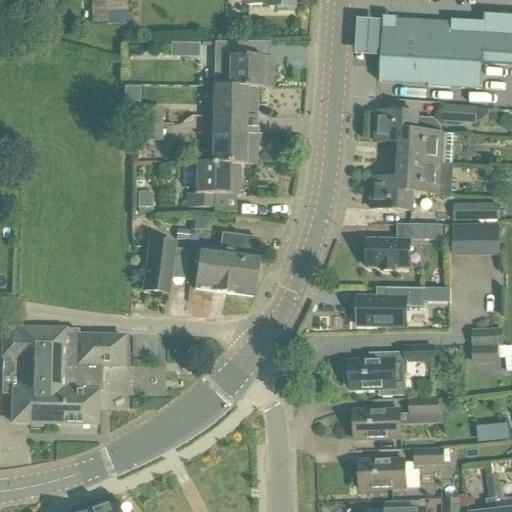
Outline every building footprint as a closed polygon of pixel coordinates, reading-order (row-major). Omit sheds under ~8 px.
[(105,0),(105,23),(127,23),(126,0),(105,0)] [(245,0),(245,6),(264,7),(264,9),(277,10),(277,14),(293,14),(293,9),(294,9),(294,0),(245,0)] [(381,56),(380,85),(381,85),(381,84),(428,86),(428,89),(481,91),(482,67),(492,67),(511,68),(511,18),(485,17),(484,27),(417,24),(417,23),(384,21),(383,37),(382,37),(381,56)] [(384,21),(359,19),(358,55),(381,56),(384,21)] [(228,90),(256,90),(272,90),(272,59),(247,59),(247,45),(221,45),(221,59),(229,59),(228,88),(228,90)] [(212,126),(255,127),(256,90),(228,90),(228,88),(213,88),(212,126)] [(477,110),(443,108),(442,123),(476,125),(477,110)] [(135,126),(161,126),(162,110),(135,110),(135,126)] [(375,145),(400,146),(416,147),(417,135),(418,116),(377,114),(375,145)] [(161,126),(135,126),(135,142),(161,142),(161,126)] [(211,167),(239,167),(255,167),(255,127),(212,126),(211,166),(211,167)] [(399,164),(452,167),(454,137),(417,135),(416,147),(400,146),(399,164)] [(399,164),(398,182),(414,183),(413,195),(450,198),(452,167),(399,164)] [(211,167),(211,166),(196,165),(195,195),(187,195),(187,210),(213,210),(213,197),(238,197),(239,167),(211,167)] [(414,183),(398,182),(373,180),(371,211),(412,213),(413,195),(414,183)] [(498,208),(454,208),(454,222),(498,222),(498,208)] [(414,227),(414,242),(442,242),(443,227),(414,227)] [(455,251),(499,251),(498,227),(455,227),(455,251)] [(196,248),(194,263),(198,264),(194,291),(215,294),(233,296),(252,299),(258,256),(257,256),(259,240),(222,236),(220,251),(196,248)] [(149,244),(143,292),(168,295),(171,273),(184,275),(184,281),(185,281),(188,252),(174,250),(174,247),(171,247),(171,245),(163,239),(153,242),(152,244),(149,244)] [(409,271),(410,242),(397,242),(368,241),(368,270),(382,270),(382,273),(396,273),(396,270),(409,271)] [(386,300),(377,300),(359,299),(359,327),(406,328),(406,309),(425,310),(426,290),(386,290),(386,300)] [(2,358),(3,358),(13,359),(13,392),(12,425),(97,426),(98,393),(97,393),(98,368),(123,368),(124,338),(78,337),(78,332),(65,332),(65,331),(19,330),(19,328),(7,328),(7,336),(3,336),(2,358)] [(473,332),(474,361),(503,360),(502,331),(473,332)] [(349,368),(345,368),(345,387),(350,387),(350,392),(379,391),(379,399),(406,398),(406,377),(407,376),(406,363),(434,362),(433,348),(405,349),(405,355),(380,356),(380,363),(349,364),(349,368)] [(13,392),(13,359),(3,358),(3,373),(2,373),(2,392),(13,392)] [(410,418),(439,417),(439,415),(438,403),(410,404),(410,417),(410,418)] [(401,440),(401,428),(400,418),(400,413),(354,414),(355,442),(401,440)] [(509,433),(508,427),(493,428),(494,444),(509,443),(509,441),(509,433)] [(416,450),(449,450),(449,440),(416,440),(416,450)] [(443,452),(415,453),(416,467),(444,466),(443,452)] [(414,465),(406,466),(405,462),(360,464),(360,492),(420,490),(419,473),(414,473),(414,465)] [(488,478),(489,490),(500,489),(498,476),(488,478)] [(500,489),(489,490),(490,500),(490,502),(496,501),(501,501),(501,500),(500,489)] [(501,501),(496,501),(497,511),(511,511),(508,511),(507,499),(501,500),(501,501)] [(486,511),(497,511),(496,501),(490,502),(490,500),(486,501),(486,511)] [(459,511),(459,501),(443,501),(443,511),(459,511)]
